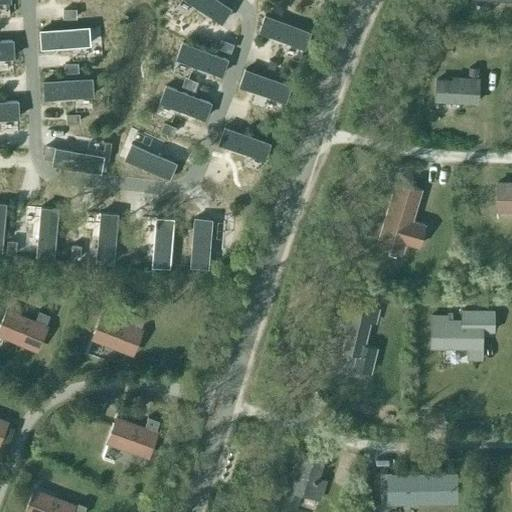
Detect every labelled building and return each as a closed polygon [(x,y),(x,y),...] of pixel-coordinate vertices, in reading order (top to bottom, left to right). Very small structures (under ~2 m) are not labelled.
[(0,0),(0,11),(13,11),(13,0),(0,0)] [(233,7),(222,0),(187,0),(223,23),(233,7)] [(314,27),(267,10),(261,27),(307,44),(314,27)] [(42,24),(44,42),(94,39),(93,21),(42,24)] [(17,34),(0,35),(0,53),(18,52),(17,34)] [(233,54),(184,36),(178,53),(226,70),(233,54)] [(296,82),(249,64),(243,80),(290,97),(296,82)] [(467,67),(467,78),(458,77),(458,80),(436,79),(435,99),(477,101),(478,78),(477,78),(478,68),(467,67)] [(96,73),(46,76),(47,94),(97,91),(96,73)] [(216,97),(168,80),(161,98),(209,115),(216,97)] [(18,98),(0,99),(0,117),(19,117),(18,98)] [(228,122),(223,138),(269,155),(275,139),(228,122)] [(181,156),(136,138),(129,156),(174,174),(181,156)] [(107,150),(59,141),(55,160),(104,169),(107,150)] [(400,179),(396,191),(377,243),(399,250),(402,241),(416,246),(423,225),(410,220),(422,187),(400,179)] [(497,209),(511,209),(511,182),(496,182),(497,209)] [(10,199),(0,197),(0,248),(6,249),(10,199)] [(62,202),(44,201),(41,252),(58,253),(62,202)] [(122,209),(105,207),(100,257),(117,258),(122,209)] [(178,214),(159,213),(156,261),(174,262),(178,214)] [(216,215),(198,213),(194,263),(212,264),(216,215)] [(345,335),(342,350),(357,354),(354,368),(369,371),(375,347),(364,344),(369,320),(374,322),(377,308),(350,302),(349,306),(342,334),(345,335)] [(49,315),(39,310),(34,321),(6,310),(0,324),(0,334),(36,349),(46,326),(45,325),(49,315)] [(493,310),(460,310),(460,319),(446,319),(446,315),(430,315),(430,346),(467,346),(467,358),(481,358),(481,330),(492,330),(493,310)] [(139,329),(143,318),(132,314),(128,324),(101,314),(92,338),(132,353),(141,329),(139,329)] [(154,431),(158,421),(146,417),(143,427),(115,417),(107,441),(147,456),(156,432),(154,431)] [(319,498),(325,481),(316,478),(322,462),(300,454),(283,505),(294,508),(299,492),(319,498)] [(451,499),(451,473),(379,474),(379,500),(451,499)] [(75,506),(73,505),(32,491),(24,511),(70,511),(71,511),(81,511),(85,505),(76,501),(75,506)]
